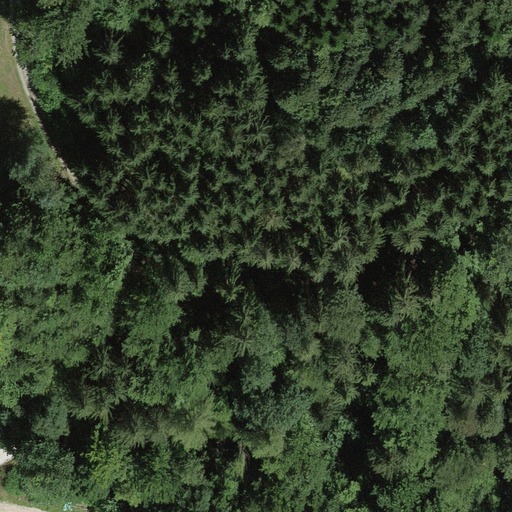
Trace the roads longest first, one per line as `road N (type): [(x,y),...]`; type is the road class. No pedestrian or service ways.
road 1 (track): [(511,196),(390,257),(247,266),(176,250),(95,201),(35,105),(13,0)]
road 2 (track): [(511,437),(281,447),(132,407),(0,344)]
road 3 (track): [(0,460),(32,442),(134,461),(234,453),(262,442)]
